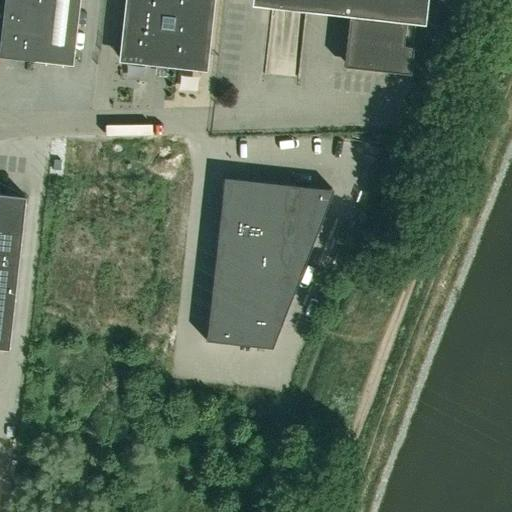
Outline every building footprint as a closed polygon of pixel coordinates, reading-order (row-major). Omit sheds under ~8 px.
[(2,0),(0,26),(0,57),(72,65),(79,0),(2,0)] [(168,62),(202,66),(209,0),(128,0),(122,57),(157,61),(165,66),(168,62)] [(284,0),(334,6),(333,13),(348,15),(343,66),(409,73),(415,23),(423,23),(425,0),(284,0)] [(223,177),(206,329),(205,340),(271,347),(332,189),(223,177)] [(0,349),(8,350),(26,196),(0,193),(0,349)] [(5,451),(26,452),(28,400),(6,400),(5,451)]
